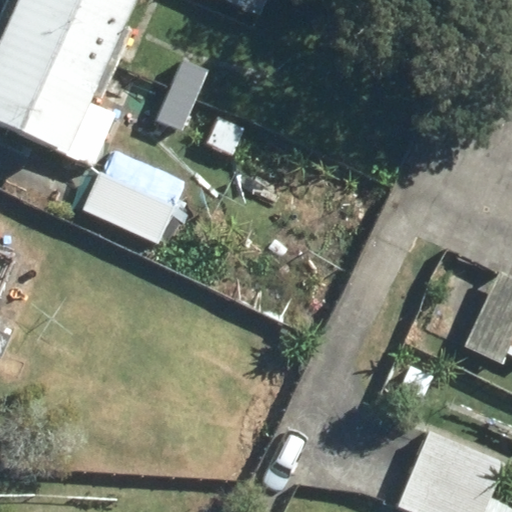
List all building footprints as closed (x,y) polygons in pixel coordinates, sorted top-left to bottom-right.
[(10,0),(0,23),(0,106),(66,136),(60,148),(101,166),(124,114),(99,103),(144,0),(10,0)] [(272,0),(241,0),(267,11),(272,0)] [(212,72),(183,61),(160,119),(189,130),(212,72)] [(184,206),(106,172),(90,209),(168,243),(184,206)] [(511,271),(475,256),(449,320),(479,332),(472,347),(508,362),(511,354),(511,271)] [(489,511),(510,462),(434,430),(404,503),(426,511),(489,511)]
